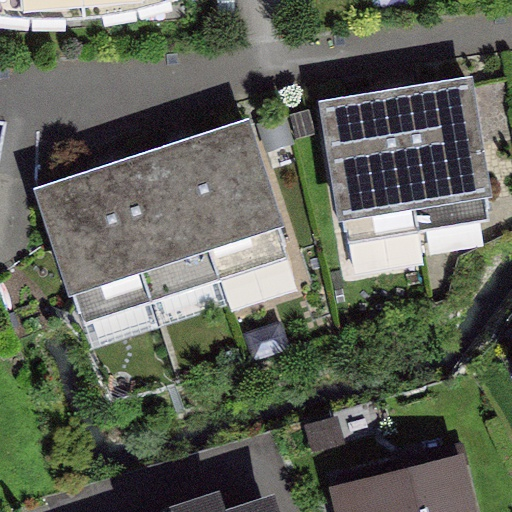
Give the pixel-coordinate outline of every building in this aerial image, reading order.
[(11,0),(12,9),(147,0),(11,0)] [(427,93),(408,96),(429,226),(511,213),(491,83),(427,93)] [(392,98),(324,109),(345,240),(429,226),(408,96),(392,98)] [(250,120),(180,143),(219,266),(290,243),(250,120)] [(180,143),(109,165),(149,288),(219,266),(180,143)] [(109,165),(39,188),(78,311),(149,288),(109,165)] [(484,511),(473,459),(353,487),(359,511),(484,511)]
